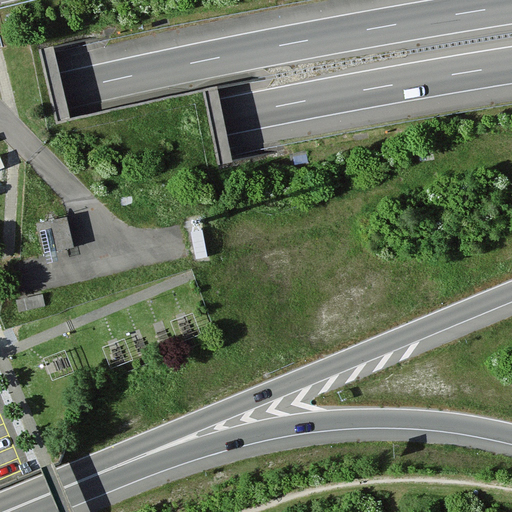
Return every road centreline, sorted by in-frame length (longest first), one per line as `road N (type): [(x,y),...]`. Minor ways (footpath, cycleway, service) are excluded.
road 1 (motorway): [(0,169),(223,116),(511,65)]
road 2 (motorway): [(511,5),(293,42),(0,106)]
road 3 (motorway): [(108,469),(511,291)]
road 4 (motorway): [(108,469),(335,419),(437,421),(511,434)]
